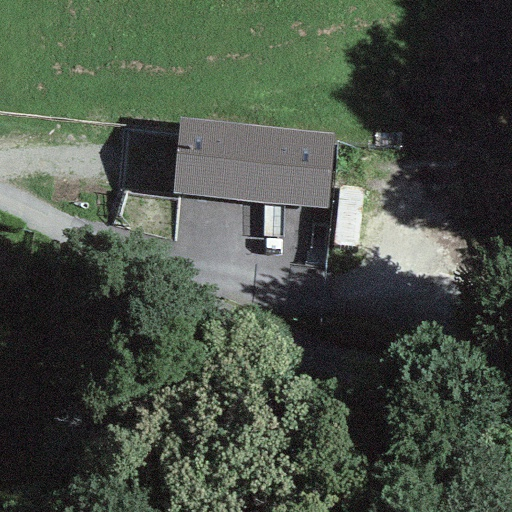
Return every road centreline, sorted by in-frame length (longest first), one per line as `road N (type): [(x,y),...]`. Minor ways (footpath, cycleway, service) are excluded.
road 1 (track): [(208,314),(306,357),(511,414)]
road 2 (unclassified): [(0,199),(208,314)]
